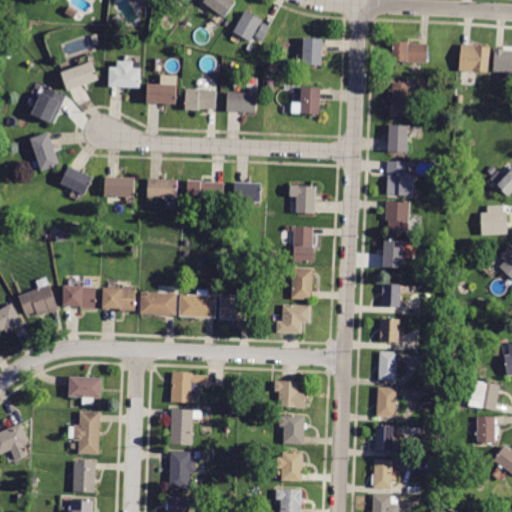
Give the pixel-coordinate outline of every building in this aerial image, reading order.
[(204,2),(205,0),(234,0),(237,2),(225,18),(204,2)] [(251,41),(234,32),(246,11),(263,20),(251,41)] [(125,27),(121,30),(113,18),(120,14),(127,25),(125,27)] [(21,38),(13,29),(21,22),(29,31),(21,38)] [(270,27),(263,42),(258,39),(259,38),(257,36),(264,23),(270,27)] [(13,52),(5,40),(13,34),(21,45),(13,52)] [(95,45),(91,37),(98,35),(101,43),(95,45)] [(322,65),(304,65),(305,38),(323,39),(322,65)] [(191,48),(184,46),(185,40),(192,42),(191,48)] [(428,44),(428,63),(393,62),(394,42),(409,43),(409,44),(428,44)] [(251,54),(246,50),(250,44),(255,48),(251,54)] [(491,47),(488,72),(460,70),(462,45),(491,47)] [(505,49),(505,50),(511,50),(511,77),(506,77),(507,72),(494,71),(495,52),(494,52),(495,48),(505,49)] [(68,90),(62,72),(93,61),(99,79),(68,90)] [(109,86),(110,67),(117,67),(118,61),(134,61),(134,68),(141,68),(141,88),(109,86)] [(148,103),(148,84),(162,84),(162,75),(178,76),(177,104),(148,103)] [(395,82),(412,83),(410,117),(391,116),(391,101),(392,101),(393,82),(395,82)] [(58,115),(55,114),(50,123),(32,114),(43,93),(46,86),(67,96),(58,115)] [(320,114),(301,114),(302,87),(321,88),(320,114)] [(217,90),(216,109),(199,109),(199,110),(186,110),(186,89),(217,90)] [(257,112),(228,111),(229,92),(258,93),(257,112)] [(390,125),(409,126),(408,153),(389,152),(390,125)] [(61,165),(42,171),(31,139),(49,132),(61,165)] [(407,174),(388,174),(388,161),(407,162),(407,174)] [(94,178),(85,195),(61,183),(70,166),(94,178)] [(511,193),(509,196),(497,185),(493,189),(489,185),(492,181),(490,179),(498,170),(505,177),(511,170),(511,193)] [(414,195),(388,194),(388,175),(414,175),(414,195)] [(136,178),(135,197),(106,196),(106,177),(136,178)] [(178,180),(177,199),(148,198),(149,179),(178,180)] [(224,183),(224,202),(188,201),(188,180),(202,181),(202,182),(224,183)] [(261,202),(235,201),(236,182),(262,183),(261,202)] [(316,214),(297,213),(298,198),(290,198),(291,185),(317,186),(316,214)] [(387,201),(411,202),(410,235),(389,234),(390,220),(387,220),(387,201)] [(509,234),(482,235),(482,213),(488,213),(488,206),(504,206),(504,212),(508,212),(509,234)] [(110,236),(102,235),(103,225),(111,227),(110,236)] [(314,262),(294,262),(295,227),(314,227),(314,262)] [(385,240),(404,241),(403,268),(384,267),(385,240)] [(139,254),(131,252),(133,244),(141,245),(139,254)] [(511,277),(500,267),(505,262),(500,258),(511,246),(511,277)] [(293,268),(314,269),(313,300),(292,299),(293,268)] [(39,317),(37,312),(27,316),(20,296),(39,289),(36,281),(47,277),(59,310),(39,317)] [(401,307),(382,307),(383,284),(402,285),(401,307)] [(64,306),(65,285),(97,287),(96,309),(82,308),(82,307),(64,306)] [(135,311),(121,311),(121,309),(103,308),(104,288),(136,289),(135,311)] [(141,314),(142,292),(178,293),(177,316),(141,314)] [(180,316),(181,294),(217,296),(216,318),(180,316)] [(221,319),(222,298),(252,299),(252,320),(221,319)] [(7,332),(5,329),(0,332),(0,310),(12,303),(24,322),(7,332)] [(284,305),(312,306),(311,323),(303,322),(302,333),(278,332),(278,321),(283,321),(284,305)] [(399,342),(381,341),(382,319),(400,320),(399,342)] [(380,380),(381,352),(398,352),(397,381),(380,380)] [(172,385),(173,372),(194,373),(193,375),(209,376),(209,386),(201,385),(200,396),(192,395),(192,403),(172,402),(172,385)] [(70,388),(70,377),(102,378),(102,398),(69,397),(70,388)] [(473,381),(473,380),(500,385),(496,411),(469,406),(473,381)] [(276,383),(276,381),(280,382),(280,381),(300,382),(299,392),(306,393),(305,409),(297,409),(297,407),(280,407),(280,391),(276,391),(276,383)] [(397,418),(377,417),(379,387),(398,388),(397,418)] [(232,407),(232,399),(240,399),(240,407),(232,407)] [(251,408),(242,408),(243,400),(252,401),(251,408)] [(172,410),(172,409),(194,410),(193,445),(171,444),(172,410)] [(101,422),(100,455),(79,454),(80,441),(74,441),(75,425),(80,425),(81,412),(101,413),(101,422)] [(304,444),(304,445),(284,444),(285,427),(280,426),(280,416),(285,416),(285,415),(306,416),(304,444)] [(496,417),(496,443),(478,443),(478,417),(496,417)] [(0,433),(21,424),(30,442),(24,444),(29,455),(17,461),(12,450),(0,455),(0,433)] [(394,451),(376,451),(376,426),(395,426),(394,451)] [(511,473),(495,461),(505,446),(511,451),(511,473)] [(171,453),(171,451),(192,452),(191,460),(197,460),(196,472),(191,472),(190,489),(170,488),(171,453)] [(303,480),(303,481),(282,481),(282,469),(277,468),(278,457),(283,457),(283,452),(304,452),(303,480)] [(392,489),(374,488),(376,459),(394,460),(392,489)] [(96,493),(74,491),(75,461),(97,462),(96,493)] [(302,511),(281,511),(282,499),(277,499),(278,489),(302,490),(302,511)] [(373,511),(374,495),(392,495),(392,504),(400,504),(399,511),(373,511)] [(168,511),(169,496),(190,497),(195,497),(194,508),(189,508),(189,511),(168,511)] [(74,499),(94,500),(93,511),(72,511),(73,499),(74,499)]
